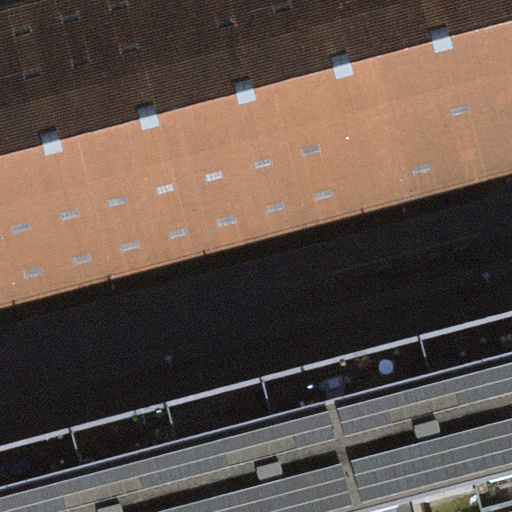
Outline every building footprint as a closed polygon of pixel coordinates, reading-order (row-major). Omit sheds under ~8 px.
[(511,0),(57,0),(0,15),(0,300),(511,165),(511,0)] [(511,319),(487,326),(511,422),(511,319)] [(511,422),(487,326),(327,367),(364,511),(388,511),(511,479),(511,422)] [(364,511),(327,367),(166,409),(193,511),(364,511)] [(193,511),(166,409),(7,451),(23,511),(193,511)] [(23,511),(7,451),(0,452),(0,511),(23,511)]
